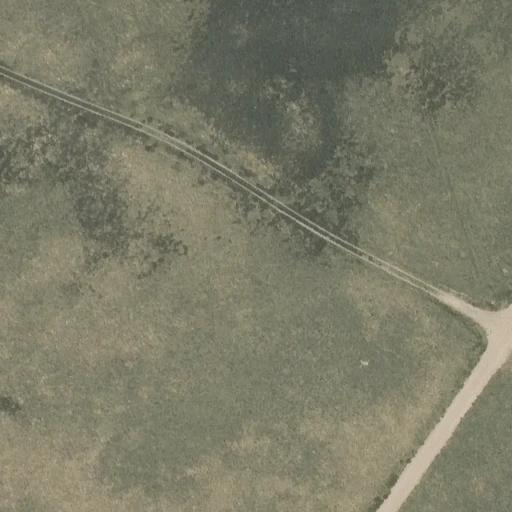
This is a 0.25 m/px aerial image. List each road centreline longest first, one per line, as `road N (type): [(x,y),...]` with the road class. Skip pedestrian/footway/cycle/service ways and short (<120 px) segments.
road 1 (track): [(0,70),(181,146),(509,335)]
road 2 (track): [(385,511),(511,330)]
